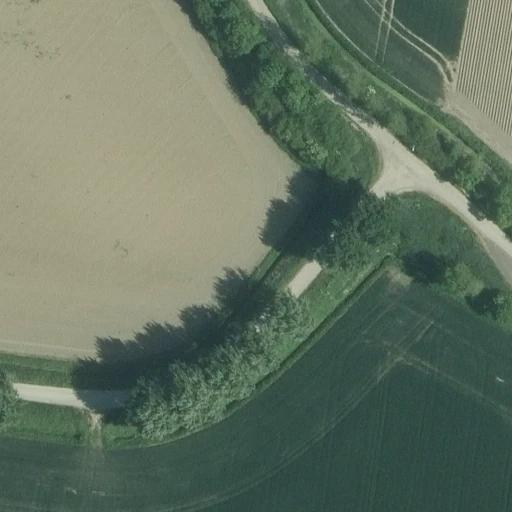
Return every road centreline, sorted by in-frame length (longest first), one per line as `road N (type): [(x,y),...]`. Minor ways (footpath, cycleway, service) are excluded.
road 1 (unclassified): [(401,165),(250,337),(189,379),(135,393),(0,382)]
road 2 (unclassified): [(253,0),(362,133),(401,165)]
road 3 (unclassified): [(401,165),(511,245)]
